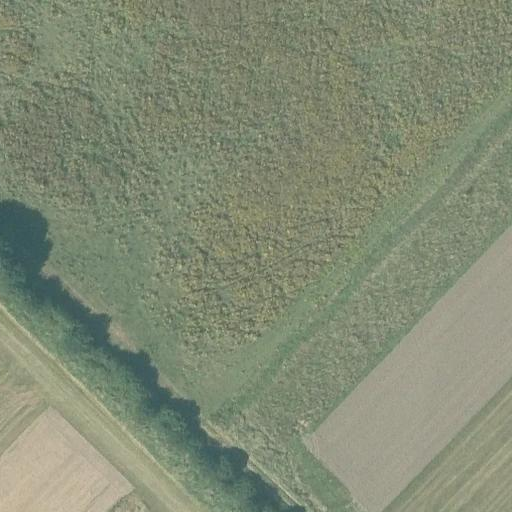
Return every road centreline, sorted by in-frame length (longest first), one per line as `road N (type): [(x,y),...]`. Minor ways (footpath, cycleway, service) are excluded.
road 1 (track): [(0,300),(224,511)]
road 2 (track): [(174,399),(294,511)]
